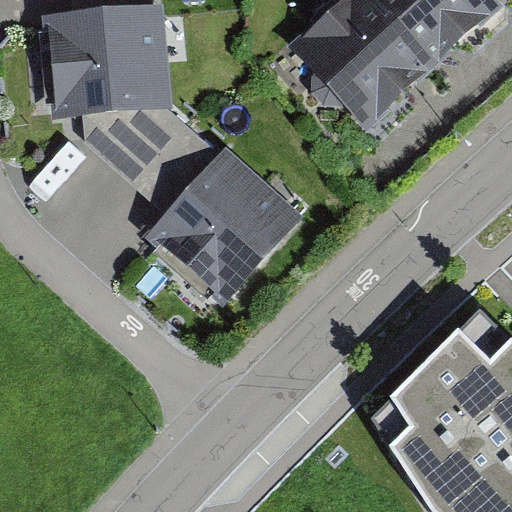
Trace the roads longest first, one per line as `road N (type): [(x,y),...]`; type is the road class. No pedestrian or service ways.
road 1 (residential): [(511,165),(235,429)]
road 2 (residential): [(0,197),(48,260),(235,429)]
